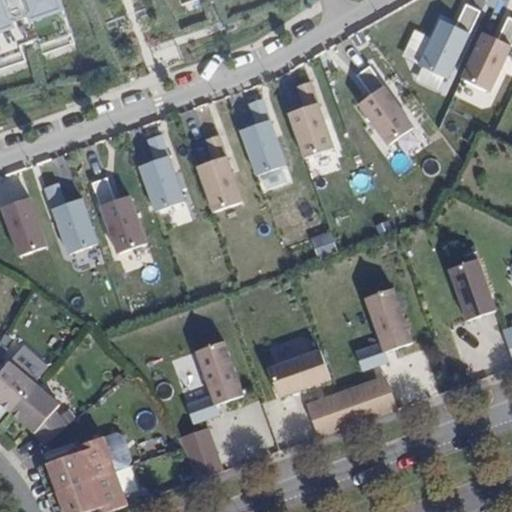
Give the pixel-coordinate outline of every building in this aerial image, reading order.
[(0,0),(0,62),(16,56),(19,64),(26,62),(21,47),(39,41),(44,55),(52,53),(49,45),(72,36),(59,0),(0,0)] [(481,12),(466,5),(456,27),(442,20),(420,66),(448,80),(481,12)] [(511,48),(511,19),(509,18),(498,41),(484,34),(462,80),(491,93),(511,48)] [(75,44),(72,36),(49,45),(52,53),(75,44)] [(16,56),(0,62),(0,70),(19,64),(16,56)] [(368,67),(356,77),(371,96),(358,106),(388,146),(414,127),(368,67)] [(298,87),(301,96),(314,91),(311,82),(298,87)] [(305,109),(289,114),(305,159),(335,149),(314,91),(301,96),(305,109)] [(250,104),(253,112),(266,108),(263,99),(250,104)] [(257,125),(241,131),(257,176),(287,166),(266,108),(253,112),(257,125)] [(148,140),(151,148),(165,144),(162,135),(148,140)] [(206,141),(209,149),(223,144),(220,136),(206,141)] [(156,161),(139,167),(155,212),(185,202),(165,144),(151,148),(156,161)] [(214,162),(198,168),(214,213),(243,202),(223,144),(209,149),(214,162)] [(107,179),(92,184),(118,255),(148,244),(130,197),(116,202),(107,179)] [(44,189),(47,197),(61,192),(58,184),(44,189)] [(98,244),(82,199),(66,205),(61,192),(47,197),(68,255),(98,244)] [(30,198),(1,208),(18,257),(47,247),(30,198)] [(449,270),(468,321),(497,311),(479,260),(449,270)] [(366,299),(382,344),(356,352),(363,371),(389,362),(386,353),(413,344),(395,290),(366,299)] [(511,328),(503,331),(511,357),(511,328)] [(225,342),(197,352),(212,397),(187,405),(194,424),(220,415),(217,406),(244,397),(225,342)] [(321,351),(270,369),(280,398),(331,380),(321,351)] [(0,404),(9,413),(34,384),(9,364),(4,369),(0,366),(0,404)] [(385,377),(347,391),(358,424),(397,410),(385,377)] [(34,384),(9,413),(33,434),(43,445),(67,426),(75,419),(68,411),(60,417),(54,410),(59,405),(34,384)] [(306,405),(318,439),(358,424),(347,391),(306,405)] [(221,473),(206,430),(177,440),(189,467),(194,483),(221,473)] [(48,465),(57,492),(115,471),(128,466),(131,460),(123,436),(117,434),(104,438),(103,437),(76,446),(78,455),(69,458),(48,465)] [(78,455),(76,446),(66,449),(69,458),(78,455)] [(47,495),(57,492),(48,465),(38,469),(47,495)] [(115,471),(57,492),(63,511),(90,511),(98,509),(98,511),(112,511),(128,507),(122,491),(136,487),(130,467),(115,471)] [(63,511),(57,492),(47,495),(52,511),(63,511)]
